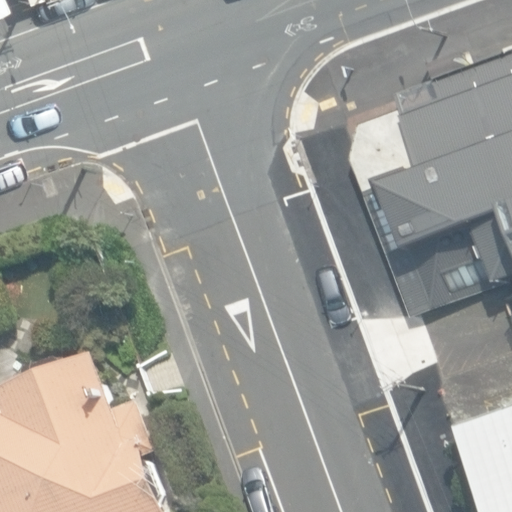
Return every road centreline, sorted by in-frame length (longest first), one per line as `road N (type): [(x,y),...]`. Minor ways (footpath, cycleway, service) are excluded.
road 1 (residential): [(169,51),(340,511)]
road 2 (secondary): [(169,51),(0,113)]
road 3 (secondary): [(303,0),(169,51)]
